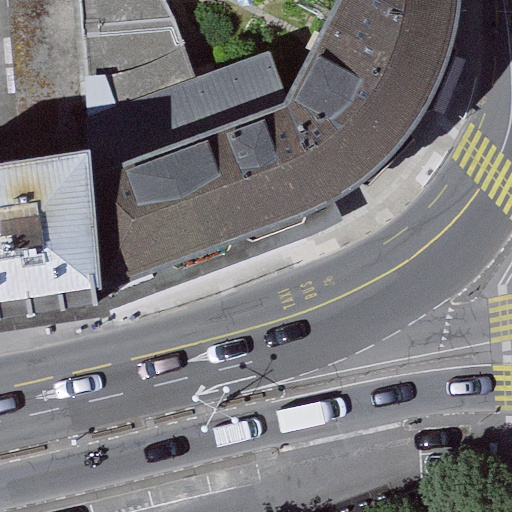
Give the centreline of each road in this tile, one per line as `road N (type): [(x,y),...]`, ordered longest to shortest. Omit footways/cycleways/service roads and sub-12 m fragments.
road 1 (primary): [(0,487),(388,394),(511,389)]
road 2 (primary): [(511,116),(493,171),(452,225),(396,274),(298,336)]
road 3 (primary): [(298,336),(0,402)]
road 4 (residential): [(511,313),(298,336)]
